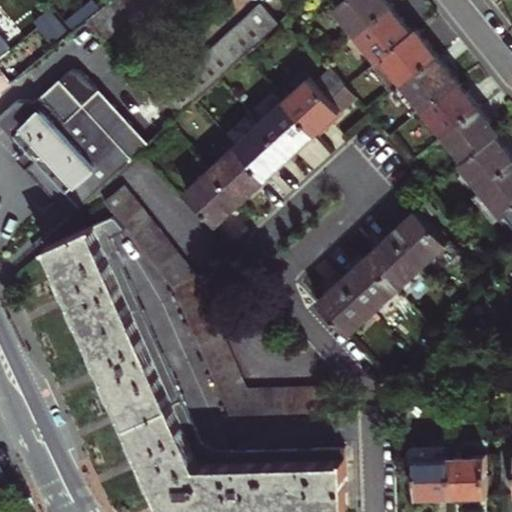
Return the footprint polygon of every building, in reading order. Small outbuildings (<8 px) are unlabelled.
[(170,0),(124,0),(98,22),(117,43),(170,0)] [(357,0),(349,6),(372,35),(401,10),(393,0),(357,0)] [(289,26),(270,5),(164,100),(166,103),(165,105),(181,124),(289,26)] [(391,59),(422,35),(413,25),(401,10),(372,35),(391,59)] [(30,13),(9,29),(0,36),(0,66),(44,30),(30,13)] [(0,36),(9,29),(0,17),(0,36)] [(383,67),(404,93),(417,82),(447,56),(440,47),(426,31),(422,35),(391,59),(383,67)] [(447,56),(417,82),(437,107),(468,81),(459,71),(447,56)] [(0,79),(0,100),(27,79),(17,66),(0,79)] [(295,104),(326,137),(340,125),(368,101),(344,72),(327,87),(322,81),(295,104)] [(53,189),(79,218),(160,143),(105,83),(87,100),(66,77),(42,97),(24,97),(0,117),(29,150),(23,156),(53,189)] [(468,81),(437,107),(458,133),(489,107),(479,95),(468,81)] [(271,125),(301,158),(314,148),(326,137),(295,104),(271,125)] [(489,107),(458,133),(479,158),(505,138),(510,133),(502,123),(489,107)] [(246,147),(276,180),(288,171),(301,158),(271,125),(246,147)] [(475,161),(497,188),(511,175),(511,146),(505,138),(479,158),(475,161)] [(265,190),(276,180),(246,147),(221,168),(252,201),(265,190)] [(221,168),(189,196),(219,229),(236,215),(252,201),(221,168)] [(511,175),(497,188),(511,207),(511,175)] [(119,220),(125,228),(145,210),(138,201),(117,218),(119,220)] [(125,228),(134,238),(153,220),(145,210),(125,228)] [(418,221),(403,234),(433,268),(458,245),(428,212),(418,221)] [(125,234),(119,220),(54,249),(69,281),(86,318),(133,418),(147,450),(168,494),(176,511),(333,511),(354,511),(352,450),(214,456),(110,242),(125,234)] [(153,220),(134,238),(143,249),(162,233),(153,220)] [(162,233),(143,249),(151,261),(170,244),(162,233)] [(390,247),(378,257),(408,290),(433,268),(403,234),(390,247)] [(170,244),(151,261),(160,271),(179,254),(170,244)] [(160,271),(168,282),(187,265),(179,254),(160,271)] [(368,267),(353,280),(384,313),(408,290),(378,257),(368,267)] [(187,265),(168,282),(176,291),(195,275),(187,265)] [(180,296),(184,303),(203,286),(195,275),(176,291),(180,296)] [(384,313),(353,280),(339,292),(328,303),(359,336),(384,313)] [(203,286),(184,303),(189,315),(209,298),(205,288),(203,286)] [(209,298),(189,315),(195,326),(215,308),(209,298)] [(195,326),(201,338),(221,321),(215,308),(195,326)] [(221,321),(201,338),(207,350),(227,332),(221,321)] [(227,332),(207,350),(212,362),(233,345),(227,332)] [(233,345),(212,362),(219,375),(239,357),(233,345)] [(239,357),(219,375),(225,386),(245,369),(239,357)] [(245,369),(225,386),(231,398),(251,381),(245,369)] [(242,420),(244,420),(258,394),(251,381),(231,398),(242,420)] [(337,390),(325,391),(326,417),(338,416),(337,390)] [(313,391),(298,392),(299,418),(313,418),(313,391)] [(325,391),(313,391),(313,418),(326,417),(325,391)] [(298,392),(284,393),(285,419),(299,418),(298,392)] [(270,394),(271,419),(285,419),(284,393),(270,394)] [(258,394),(244,420),(271,419),(270,394),(258,394)] [(499,458),(464,459),(465,497),(482,496),(499,496),(499,458)] [(464,459),(427,460),(427,497),(448,497),(465,497),(464,459)]
